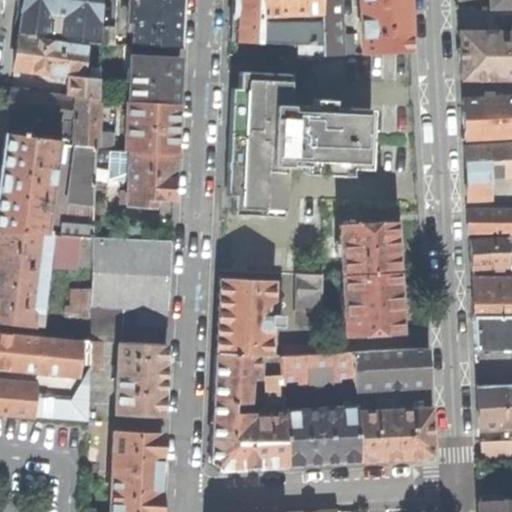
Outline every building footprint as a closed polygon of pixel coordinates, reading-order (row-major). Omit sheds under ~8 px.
[(23,0),(22,11),(65,17),(79,18),(78,41),(98,43),(98,0),(23,0)] [(134,0),(132,0),(128,0),(128,23),(133,23),(132,33),(132,45),(179,48),(181,0),(134,0)] [(303,13),(320,13),(319,0),(231,0),(229,42),(256,43),(258,23),(258,15),(303,13)] [(335,44),(341,44),(338,0),(319,0),(320,13),(321,24),(322,46),(322,57),(342,56),(341,49),(335,49),(335,44)] [(359,0),(362,55),(408,53),(406,0),(359,0)] [(65,17),(22,11),(18,34),(63,39),(65,17)] [(303,24),(321,24),(320,13),(303,13),(303,24)] [(322,46),(321,24),(303,24),(258,23),(256,43),(297,45),(322,46)] [(511,31),(508,31),(508,42),(498,42),(498,31),(458,30),(461,80),(511,80),(511,31)] [(508,31),(498,31),(498,42),(508,42),(508,31)] [(16,53),(13,69),(70,76),(81,78),(86,46),(18,37),(16,53)] [(322,46),(297,45),(296,60),(321,61),(321,57),(322,46)] [(130,56),(128,101),(176,103),(177,81),(178,58),(130,56)] [(234,141),(231,216),(281,218),(281,214),(283,166),(367,170),(370,111),(286,108),(287,81),(287,75),(238,72),(234,141)] [(80,84),(79,97),(97,99),(98,80),(81,78),(80,84)] [(75,96),(79,97),(80,84),(70,83),(70,99),(74,99),(75,96)] [(74,99),(70,99),(10,90),(8,102),(6,113),(61,120),(65,120),(65,139),(74,139),(74,99)] [(79,97),(75,96),(74,99),(74,139),(65,139),(60,138),(61,120),(6,113),(3,133),(55,140),(55,143),(95,146),(97,99),(79,97)] [(511,96),(462,99),(464,140),(511,137),(511,96)] [(129,151),(174,154),(175,128),(176,103),(128,101),(126,101),(124,151),(129,151)] [(0,158),(0,228),(43,234),(55,143),(55,140),(3,133),(0,158)] [(43,234),(48,234),(57,235),(92,237),(94,185),(95,150),(95,146),(55,143),(43,234)] [(489,176),(511,175),(511,143),(488,144),(489,176)] [(467,199),(490,198),(489,176),(488,144),(465,145),(467,199)] [(108,150),(95,150),(94,185),(107,185),(108,150)] [(173,178),(174,154),(129,151),(127,192),(126,192),(125,205),(152,206),(152,198),(172,199),(173,178)] [(469,235),(511,234),(511,210),(468,211),(469,235)] [(340,275),(396,271),(395,250),(393,221),(337,225),(340,275)] [(0,325),(31,329),(32,312),(40,313),(42,292),(37,292),(38,280),(43,280),(48,234),(43,234),(0,228),(0,325)] [(92,237),(57,235),(55,264),(91,266),(92,237)] [(91,266),(88,340),(100,340),(118,341),(119,308),(120,274),(168,276),(170,240),(92,237),(91,266)] [(508,262),(507,238),(469,239),(470,269),(509,268),(508,262)] [(396,271),(340,275),(344,335),(400,331),(398,302),(396,271)] [(168,291),(168,276),(120,274),(119,308),(135,310),(134,316),(162,325),(164,307),(167,308),(168,291)] [(302,324),(319,324),(321,275),(294,274),(293,305),(302,305),(302,324)] [(216,318),(214,352),(256,354),(267,355),(268,327),(269,314),(269,304),(270,282),(218,280),(216,318)] [(511,290),(472,291),(472,317),(511,316),(511,290)] [(269,314),(279,314),(279,309),(275,305),(269,304),(269,314)] [(302,305),(293,305),(293,323),(302,324),(302,305)] [(269,314),(268,327),(280,327),(281,314),(279,314),(269,314)] [(511,317),(476,318),(476,347),(511,347),(511,317)] [(78,348),(79,342),(0,335),(0,367),(76,374),(76,370),(78,348)] [(78,348),(88,348),(88,340),(79,339),(79,342),(78,348)] [(88,348),(88,369),(99,369),(100,340),(88,340),(88,348)] [(118,341),(114,411),(162,414),(163,379),(165,343),(118,341)] [(78,348),(76,370),(88,370),(88,369),(88,348),(78,348)] [(352,352),(353,384),(353,389),(426,385),(425,367),(424,348),(352,352)] [(213,385),(211,415),(229,415),(232,402),(245,402),(246,377),(254,377),(256,354),(214,352),(213,385)] [(353,384),(352,352),(278,355),(279,378),(280,387),(353,384)] [(40,393),(87,396),(88,370),(76,370),(76,374),(0,367),(0,385),(41,389),(40,393)] [(266,403),(281,402),(280,387),(279,378),(265,379),(266,403)] [(41,389),(0,385),(0,413),(38,416),(39,393),(40,393),(41,389)] [(478,407),(479,429),(511,426),(511,385),(477,387),(478,407)] [(87,419),(87,396),(40,393),(39,393),(38,416),(87,419)] [(280,416),(283,465),(319,463),(357,461),(354,413),(354,408),(280,412),(280,416)] [(427,409),(354,413),(357,461),(393,459),(430,457),(427,409)] [(219,468),(283,465),(280,416),(229,415),(211,415),(209,462),(219,468)] [(112,431),(108,511),(157,511),(159,476),(161,434),(112,431)] [(479,442),(480,459),(511,457),(511,433),(511,441),(479,442)] [(483,511),(511,511),(511,498),(483,500),(483,511)]
